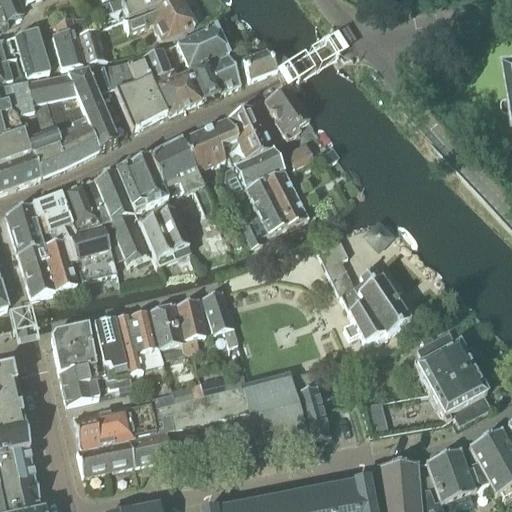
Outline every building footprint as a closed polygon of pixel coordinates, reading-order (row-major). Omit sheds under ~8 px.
[(0,0),(0,9),(6,26),(23,19),(20,11),(15,0),(0,0)] [(15,0),(20,11),(46,0),(15,0)] [(137,0),(120,0),(121,1),(99,10),(103,19),(111,18),(124,14),(127,22),(144,16),(137,0)] [(137,0),(144,16),(177,3),(175,0),(137,0)] [(186,18),(177,3),(144,16),(127,22),(121,25),(127,40),(152,30),(161,47),(194,31),(193,29),(193,27),(189,19),(186,18)] [(71,23),(70,23),(73,36),(74,39),(87,36),(83,22),(71,23)] [(70,23),(55,29),(58,41),(73,36),(70,23)] [(189,77),(189,78),(207,70),(227,61),(228,59),(214,31),(176,49),(189,77)] [(98,35),(75,41),(84,72),(107,67),(98,35)] [(35,36),(14,42),(24,77),(26,85),(48,80),(35,36)] [(72,37),(51,43),(61,77),(82,73),(72,37)] [(0,47),(0,70),(14,66),(7,45),(0,47)] [(170,76),(162,54),(141,63),(149,85),(170,76)] [(264,57),(240,66),(248,86),(276,76),(264,57)] [(227,61),(207,70),(221,100),(240,91),(227,61)] [(141,63),(126,68),(133,91),(114,95),(131,137),(166,121),(149,85),(141,63)] [(0,70),(0,90),(21,85),(14,66),(0,70)] [(207,70),(189,78),(203,108),(221,100),(207,70)] [(76,105),(86,129),(98,157),(98,158),(116,147),(96,101),(109,97),(103,73),(25,90),(31,113),(76,105)] [(170,76),(149,85),(166,121),(167,124),(203,108),(189,78),(189,77),(174,83),(172,75),(170,76)] [(511,75),(503,77),(511,135),(511,75)] [(11,93),(0,95),(0,148),(1,148),(1,146),(21,139),(16,125),(33,121),(31,113),(25,90),(11,93)] [(275,127),(287,145),(299,137),(297,134),(309,125),(289,95),(263,107),(276,126),(275,127)] [(0,148),(0,171),(32,161),(33,164),(58,154),(55,142),(86,129),(76,105),(31,113),(33,121),(16,125),(21,139),(1,146),(1,148),(0,148)] [(227,162),(232,173),(271,155),(252,112),(227,123),(236,146),(223,152),(227,162)] [(197,179),(200,178),(225,166),(220,154),(223,152),(236,146),(227,123),(181,144),(197,179)] [(58,154),(33,164),(40,185),(98,157),(86,129),(55,142),(58,154)] [(181,144),(148,160),(166,201),(179,196),(181,200),(192,197),(203,223),(199,224),(213,259),(228,253),(181,144)] [(306,226),(271,155),(232,173),(226,176),(225,184),(232,200),(245,194),(266,240),(306,226)] [(308,155),(290,164),(295,175),(314,167),(308,155)] [(332,155),(322,162),(328,171),(338,163),(332,155)] [(148,160),(114,175),(133,218),(159,206),(167,203),(148,160)] [(32,161),(0,171),(0,198),(40,185),(33,164),(32,161)] [(114,175),(81,190),(96,223),(100,231),(106,245),(120,277),(128,274),(126,271),(151,260),(139,233),(133,218),(114,175)] [(81,190),(63,198),(77,231),(96,223),(81,190)] [(63,198),(31,210),(44,249),(45,248),(60,243),(66,263),(71,261),(73,270),(76,269),(84,293),(107,287),(109,293),(119,291),(115,275),(106,245),(100,231),(76,238),(74,233),(77,231),(63,198)] [(167,203),(159,206),(166,221),(139,233),(151,260),(156,271),(190,258),(167,203)] [(31,210),(5,220),(17,260),(21,274),(51,266),(47,253),(45,254),(44,249),(31,210)] [(248,222),(238,227),(250,253),(261,248),(248,222)] [(386,242),(378,234),(370,242),(378,250),(386,242)] [(51,266),(21,274),(31,305),(76,292),(66,263),(65,262),(60,243),(45,248),(51,266)] [(315,254),(338,302),(354,294),(340,267),(347,264),(337,243),(315,254)] [(409,327),(373,275),(365,280),(362,276),(357,279),(364,289),(354,294),(338,302),(352,330),(342,335),(348,345),(357,340),(362,351),(383,341),(385,343),(409,327)] [(237,350),(221,298),(201,304),(212,340),(220,337),(225,353),(237,350)] [(190,352),(191,355),(198,354),(195,343),(205,341),(197,305),(173,311),(182,347),(183,347),(185,354),(190,352)] [(173,311),(149,316),(159,355),(183,349),(182,347),(173,311)] [(149,316),(115,323),(128,378),(129,379),(142,376),(142,374),(163,369),(159,355),(149,316)] [(93,329),(87,330),(94,364),(102,362),(103,369),(107,368),(112,379),(117,380),(128,378),(115,323),(93,328),(93,329)] [(87,330),(55,337),(51,343),(59,379),(96,371),(94,364),(87,330)] [(421,365),(413,369),(429,399),(472,377),(457,350),(455,351),(448,338),(416,356),(421,365)] [(59,382),(62,395),(95,386),(95,384),(105,382),(106,384),(129,379),(128,378),(117,380),(112,379),(107,368),(103,369),(96,371),(59,379),(59,382)] [(0,511),(40,511),(11,372),(0,373),(0,511)] [(311,376),(290,380),(294,399),(316,393),(311,376)] [(472,377),(429,399),(445,428),(453,424),(458,433),(490,415),(483,402),(485,401),(472,377)] [(95,386),(62,395),(65,410),(98,402),(96,393),(108,391),(108,393),(130,389),(129,379),(106,384),(105,382),(95,384),(95,386)] [(241,380),(225,384),(229,395),(230,395),(241,392),(244,391),(241,380)] [(306,445),(293,399),(287,380),(241,392),(248,416),(259,458),(306,445)] [(200,390),(203,401),(207,400),(219,397),(229,395),(225,384),(200,390)] [(200,390),(189,393),(192,404),(198,403),(203,401),(200,390)] [(248,416),(241,392),(230,395),(236,419),(248,416)] [(308,449),(330,443),(316,393),(294,399),(293,399),(306,445),(308,449)] [(230,395),(229,395),(219,397),(225,422),(236,419),(230,395)] [(225,422),(219,397),(207,400),(214,425),(225,422)] [(170,398),(149,403),(150,409),(152,414),(162,412),(173,409),(170,398)] [(207,400),(203,401),(198,403),(204,427),(214,425),(207,400)] [(204,427),(198,403),(186,406),(192,430),(204,427)] [(192,430),(186,406),(174,409),(181,433),(192,430)] [(150,409),(72,425),(78,457),(158,441),(158,439),(152,414),(150,409)] [(181,433),(174,409),(173,409),(162,412),(168,436),(181,433)] [(168,436),(162,412),(152,414),(158,439),(168,436)] [(383,422),(368,426),(371,439),(386,435),(383,422)] [(470,451),(468,451),(469,453),(477,467),(488,487),(496,501),(497,500),(511,491),(511,453),(501,434),(499,435),(500,435),(489,441),(489,440),(480,445),(470,451)] [(159,442),(78,457),(76,458),(81,483),(170,464),(165,437),(159,442)] [(427,467),(425,467),(426,469),(440,506),(439,507),(440,507),(442,508),(450,505),(460,510),(465,500),(473,497),(474,497),(475,497),(475,495),(474,495),(473,492),(488,487),(477,467),(465,471),(460,456),(460,455),(458,455),(458,456),(447,460),(447,459),(438,463),(427,467)] [(378,472),(375,473),(377,473),(379,511),(441,511),(440,507),(439,507),(434,508),(429,495),(419,496),(417,468),(414,469),(404,470),(403,469),(401,470),(399,470),(399,471),(393,471),(391,471),(389,471),(389,472),(378,473),(378,472)] [(371,511),(366,486),(236,511),(371,511)]
